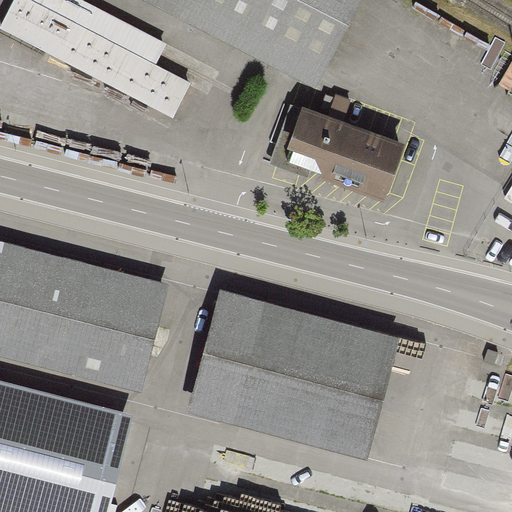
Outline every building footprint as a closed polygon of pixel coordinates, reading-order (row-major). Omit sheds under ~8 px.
[(163,39),(85,0),(13,0),(1,24),(171,109),(186,79),(152,62),(163,39)] [(347,0),(142,0),(306,82),(347,0)] [(295,105),(279,150),(381,187),(398,141),(295,105)] [(172,284),(0,239),(0,351),(144,392),(172,284)] [(398,337),(226,290),(193,410),(366,456),(398,337)] [(100,511),(126,416),(0,382),(0,511),(100,511)]
